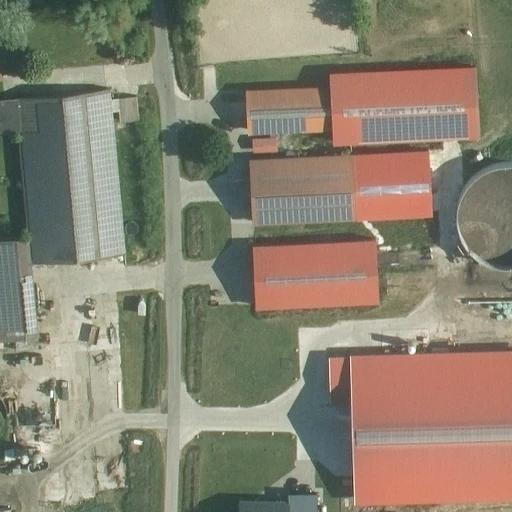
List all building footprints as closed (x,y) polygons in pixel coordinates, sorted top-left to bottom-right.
[(469,64),(323,70),(323,88),(241,91),(242,131),(325,128),(325,141),(472,136),(469,64)] [(121,253),(108,91),(0,96),(0,130),(12,129),(22,238),(0,240),(0,338),(34,335),(26,262),(121,253)] [(353,156),(253,160),(255,221),(356,217),(353,156)] [(376,238),(254,244),(256,304),(379,298),(376,238)] [(110,347),(116,392),(125,391),(119,346),(110,347)] [(511,353),(351,358),(352,407),(355,507),(511,502),(511,353)] [(352,407),(351,358),(332,359),(333,407),(352,407)] [(290,502),(290,511),(318,511),(318,497),(290,497),(290,502)] [(290,511),(290,502),(240,503),(240,511),(290,511)]
